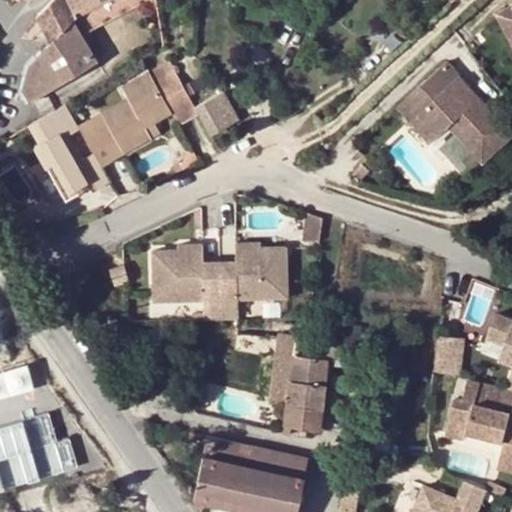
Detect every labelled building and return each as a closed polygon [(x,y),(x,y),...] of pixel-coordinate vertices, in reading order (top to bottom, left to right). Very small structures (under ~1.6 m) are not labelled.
[(53,0),(36,16),(50,43),(74,19),(75,18),(74,15),(77,13),(101,0),(53,0)] [(139,0),(101,0),(77,13),(89,35),(144,7),(139,0)] [(511,10),(500,17),(511,38),(511,10)] [(74,19),(50,43),(26,66),(21,88),(28,102),(99,62),(74,19)] [(195,107),(177,74),(169,60),(149,71),(172,112),(180,125),(199,114),(195,107)] [(511,137),(511,133),(447,64),(418,91),(432,106),(413,123),(434,144),(452,127),(456,123),(462,129),(458,133),(485,162),(511,137)] [(172,112),(149,71),(122,87),(127,96),(101,111),(124,153),(151,137),(145,127),(154,123),(172,112)] [(432,106),(418,91),(400,108),(413,123),(432,106)] [(199,114),(211,136),(239,120),(223,92),(195,107),(199,114)] [(42,142),(39,144),(33,148),(46,169),(52,164),(68,194),(91,181),(97,191),(111,183),(102,166),(79,124),(67,103),(32,123),(42,142)] [(124,153),(101,111),(92,117),(115,158),(124,153)] [(92,117),(79,124),(102,166),(115,158),(92,117)] [(32,123),(28,126),(39,144),(42,142),(32,123)] [(160,132),(154,123),(145,127),(151,137),(160,132)] [(462,129),(456,123),(452,127),(458,133),(462,129)] [(199,161),(191,145),(180,165),(182,170),(199,161)] [(322,218),(310,214),(307,239),(319,241),(322,218)] [(261,241),(235,242),(236,260),(237,275),(206,277),(204,299),(203,313),(204,319),(240,318),(239,298),(287,296),(285,246),(261,246),(261,241)] [(178,249),(153,250),(155,300),(204,299),(206,277),(205,261),(204,243),(178,244),(178,249)] [(236,260),(205,261),(206,277),(237,275),(236,260)] [(112,286),(126,281),(122,267),(108,271),(112,286)] [(511,318),(497,312),(487,337),(506,345),(500,358),(511,362),(511,375),(509,389),(511,390),(511,318)] [(322,336),(277,331),(268,401),(286,404),(284,423),(321,427),(329,357),(336,358),(335,376),(355,378),(358,360),(369,362),(369,366),(413,371),(416,339),(323,330),(322,336)] [(465,337),(439,334),(434,370),(462,376),(465,337)] [(27,359),(0,367),(0,395),(35,384),(27,359)] [(511,390),(509,389),(469,380),(463,399),(455,397),(446,434),(464,438),(468,436),(471,432),(505,441),(501,457),(511,459),(511,417),(511,411),(511,390)] [(304,477),(309,457),(208,436),(203,456),(304,477)] [(203,456),(193,500),(251,511),(296,511),(304,477),(203,456)] [(511,459),(501,457),(497,469),(511,472),(511,459)] [(507,488),(490,480),(485,490),(503,497),(507,488)]
